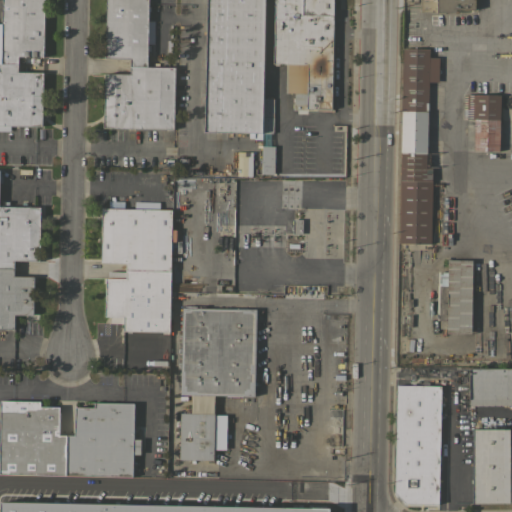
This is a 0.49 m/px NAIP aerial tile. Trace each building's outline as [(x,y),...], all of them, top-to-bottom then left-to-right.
[(0,23),(1,23),(1,0),(44,0),(43,57),(17,56),(17,64),(0,63),(0,23)] [(129,66),(129,58),(104,58),(104,0),(146,0),(146,66),(129,66)] [(261,139),(246,138),(246,132),(204,131),(205,0),(263,0),(262,85),(261,133),(261,139)] [(332,0),(330,108),(306,108),(306,109),(292,109),(292,103),(293,103),(294,92),(284,92),(285,63),(272,62),(273,0),(332,0)] [(474,0),(474,9),(457,9),(457,11),(419,12),(419,0),(474,0)] [(428,57),(438,57),(437,81),(427,81),(426,167),(432,168),(430,243),(398,242),(402,48),(428,48),(428,57)] [(0,63),(17,64),(17,71),(43,72),(41,126),(8,125),(8,132),(2,131),(0,131),(0,63)] [(174,67),(173,128),(103,127),(104,73),(129,73),(129,66),(146,66),(174,67)] [(262,85),(267,85),(267,98),(272,98),(272,133),(261,133),(262,85)] [(498,150),(473,150),(473,118),(463,118),(463,94),(499,95),(498,150)] [(273,173),(260,173),(261,145),(274,146),(273,173)] [(251,176),(241,175),(241,158),(236,158),(237,151),(251,151),(251,176)] [(0,205),(39,206),(38,260),(13,260),(13,268),(0,267),(0,205)] [(125,271),(125,263),(100,262),(101,208),(171,209),(169,272),(125,271)] [(301,233),(292,233),(292,219),(302,219),(301,233)] [(470,333),(446,333),(446,328),(438,328),(438,320),(436,319),(437,271),(446,271),(446,259),(471,259),(470,333)] [(0,267),(13,268),(13,275),(33,276),(32,314),(13,314),(13,328),(0,327),(0,267)] [(168,331),(122,330),(122,316),(104,316),(105,277),(125,278),(125,271),(169,272),(168,331)] [(189,403),(179,403),(180,345),(178,345),(179,308),(181,308),(181,307),(255,308),(253,395),(214,394),(213,460),(179,459),(180,413),(189,413),(189,403)] [(468,369),(511,367),(511,403),(469,405),(468,369)] [(454,421),(453,368),(467,368),(467,421),(454,421)] [(396,385),(440,385),(437,503),(404,503),(393,491),(396,385)] [(65,475),(0,474),(0,400),(40,401),(40,406),(58,406),(58,435),(66,435),(65,475)] [(74,435),(74,407),(93,407),(93,402),(133,403),(132,439),(140,439),(140,454),(132,454),(131,476),(65,475),(66,435),(74,435)] [(509,502),(472,503),(471,429),(508,428),(509,502)] [(91,511),(86,511),(86,504),(91,504),(91,494),(289,499),(288,511),(91,511)]
